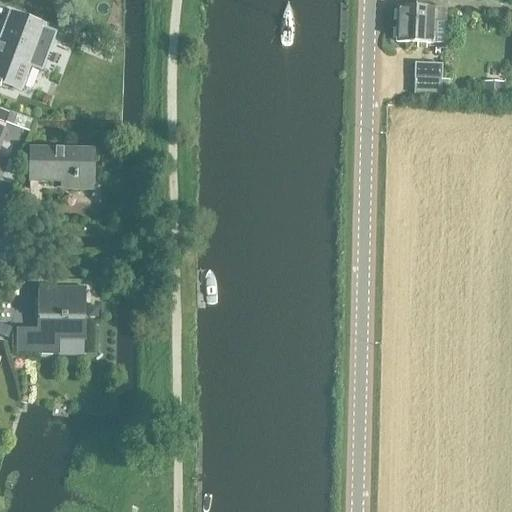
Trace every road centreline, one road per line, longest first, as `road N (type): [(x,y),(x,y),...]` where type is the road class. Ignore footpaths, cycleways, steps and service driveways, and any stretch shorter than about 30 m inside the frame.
road 1 (tertiary): [(356,511),(371,0)]
road 2 (residential): [(177,511),(173,242)]
road 3 (residential): [(176,0),(173,242)]
